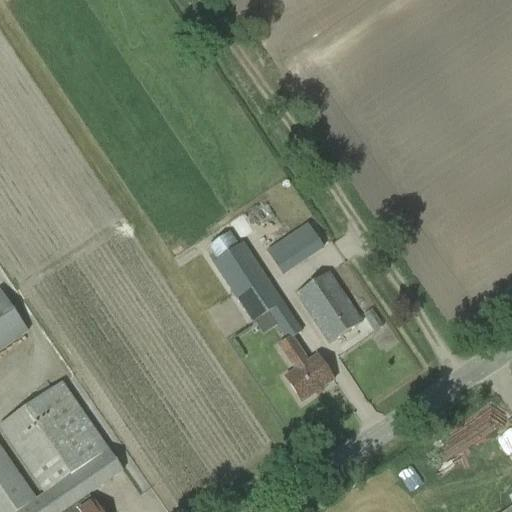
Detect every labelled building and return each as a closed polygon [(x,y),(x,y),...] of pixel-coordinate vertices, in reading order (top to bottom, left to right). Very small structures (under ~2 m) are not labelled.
[(324,250),(307,225),(265,252),(283,276),(324,250)] [(277,327),(287,341),(291,339),(302,332),(243,243),(239,245),(229,234),(208,246),(219,259),(212,264),(252,323),(253,322),(267,313),(277,327)] [(362,324),(329,274),(295,297),(328,346),(362,324)] [(0,353),(28,334),(0,291),(0,353)] [(267,313),(253,322),(263,336),(277,327),(267,313)] [(306,362),(291,339),(287,341),(278,347),(294,371),(283,378),(300,403),(333,381),(316,355),(306,362)] [(0,511),(64,511),(88,496),(89,496),(123,471),(109,451),(108,451),(62,384),(0,426),(0,511)] [(439,472),(508,424),(491,400),(442,434),(450,446),(430,459),(439,472)] [(100,511),(89,496),(88,496),(64,511),(100,511)]
